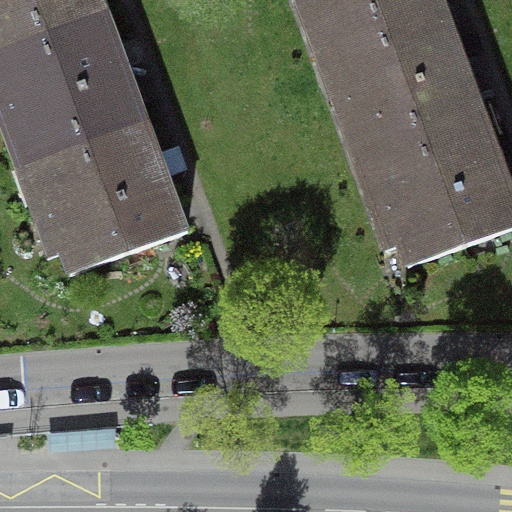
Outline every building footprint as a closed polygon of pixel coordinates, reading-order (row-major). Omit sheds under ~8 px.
[(0,0),(0,53),(103,16),(97,0),(0,0)] [(310,0),(328,50),(441,8),(438,0),(310,0)] [(458,53),(441,8),(328,50),(368,158),(481,117),(458,53)] [(0,53),(0,83),(30,166),(143,125),(119,61),(103,16),(0,53)] [(511,201),(497,162),(481,117),(368,158),(408,269),(511,230),(511,201)] [(159,169),(143,125),(30,166),(71,276),(187,234),(186,230),(182,232),(159,169)] [(114,430),(46,435),(47,454),(115,449),(114,430)]
